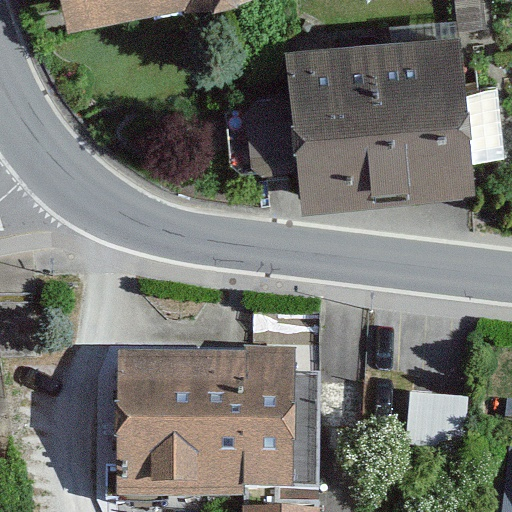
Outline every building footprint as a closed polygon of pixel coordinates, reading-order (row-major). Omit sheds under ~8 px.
[(65,0),(69,14),(143,0),(65,0)] [(483,0),(454,0),(457,27),(485,24),(483,0)] [(462,29),(273,51),(279,104),(245,108),(252,169),(284,166),(290,219),(482,197),(462,29)] [(257,353),(122,352),(121,495),(319,497),(320,315),(257,314),(257,353)] [(0,369),(0,476),(14,474),(0,369)] [(471,394),(406,391),(404,447),(468,450),(471,394)]
